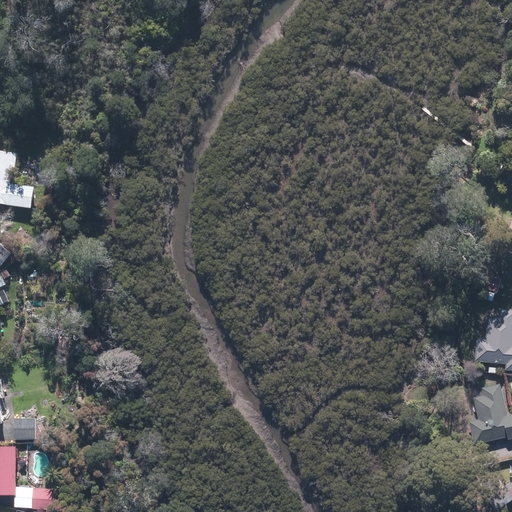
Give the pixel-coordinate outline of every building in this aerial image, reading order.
[(18,155),(0,152),(0,205),(32,210),(35,189),(14,186),(18,155)] [(8,252),(0,244),(0,269),(9,260),(5,255),(8,252)] [(0,306),(4,304),(3,304),(9,301),(5,291),(0,293),(0,306)] [(478,339),(476,361),(506,365),(506,369),(511,369),(511,310),(500,310),(499,319),(488,318),(486,340),(478,339)] [(468,422),(474,445),(508,437),(508,438),(511,437),(511,415),(507,417),(499,385),(483,389),(484,396),(473,398),(478,420),(468,422)] [(35,419),(16,419),(16,440),(36,440),(35,419)] [(56,509),(56,490),(14,490),(15,448),(0,447),(0,495),(15,496),(15,508),(56,509)] [(490,502),(495,511),(511,502),(511,484),(491,497),(493,500),(490,502)]
